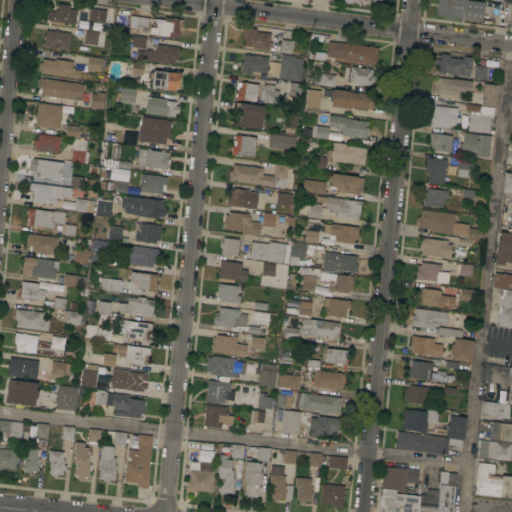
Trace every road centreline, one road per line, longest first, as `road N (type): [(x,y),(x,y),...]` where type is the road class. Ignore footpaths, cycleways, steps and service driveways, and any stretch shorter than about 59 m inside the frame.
road 1 (residential): [(412,0),(362,511)]
road 2 (residential): [(215,0),(166,511)]
road 3 (residential): [(179,0),(511,44)]
road 4 (residential): [(16,0),(0,174)]
